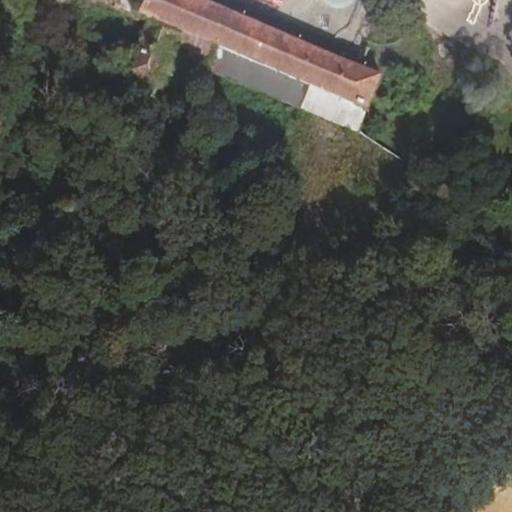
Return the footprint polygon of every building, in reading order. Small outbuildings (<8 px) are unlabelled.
[(349,133),(372,75),(194,0),(90,0),(112,14),(112,20),(119,23),(125,12),(140,19),(116,70),(149,86),(167,44),(178,49),(180,54),(198,62),(199,69),(349,133)] [(332,191),(337,177),(388,197),(398,171),(342,149),(333,173),(320,168),(314,183),(332,191)] [(326,205),(332,191),(314,183),(308,198),(326,205)] [(511,259),(511,258),(483,201),(457,215),(486,273),(511,259)] [(511,293),(511,276),(502,281),(509,295),(511,293)]
